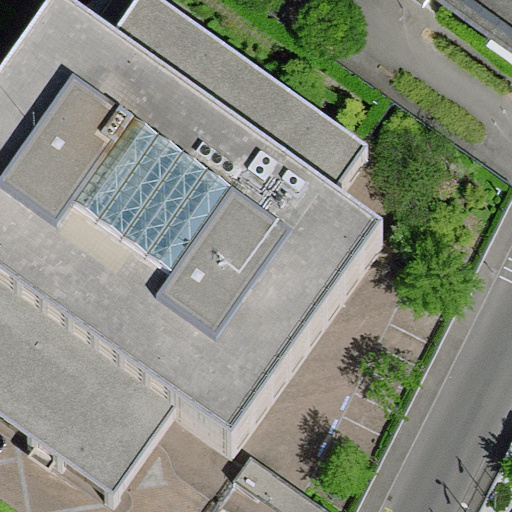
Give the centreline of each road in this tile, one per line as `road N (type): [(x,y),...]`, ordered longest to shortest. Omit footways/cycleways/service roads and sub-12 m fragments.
road 1 (residential): [(511,123),(335,0)]
road 2 (residential): [(511,336),(423,511)]
